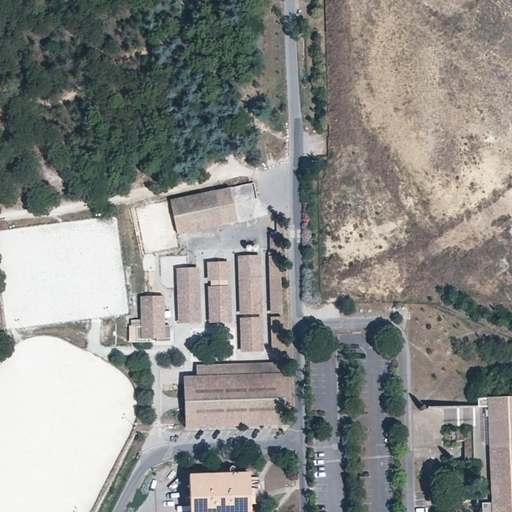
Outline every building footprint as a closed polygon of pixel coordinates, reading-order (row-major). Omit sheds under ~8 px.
[(176,231),(236,221),(230,187),(170,198),(176,231)] [(209,232),(183,234),(185,252),(211,250),(209,232)] [(276,234),(268,235),(269,255),(277,255),(276,234)] [(476,292),(509,264),(488,239),(455,267),(476,292)] [(259,313),(258,255),(239,255),(241,314),(259,313)] [(281,313),(279,255),(277,255),(269,255),(271,313),(281,313)] [(226,261),(208,261),(209,280),(227,279),(226,261)] [(199,320),(197,266),(175,267),(177,321),(199,320)] [(227,285),(209,285),(210,322),(228,321),(227,285)] [(164,324),(163,294),(139,295),(140,325),(135,325),(135,341),(149,340),(149,337),(155,337),(156,340),(170,340),(169,324),(164,324)] [(282,350),(281,316),(271,316),(272,350),(282,350)] [(259,317),(241,317),(242,352),(260,351),(259,317)] [(196,365),(197,376),(282,373),(281,362),(196,365)] [(286,424),(284,373),(282,373),(197,376),(184,376),(185,428),(286,424)] [(501,397),(477,398),(477,405),(489,405),(490,428),(490,455),(490,460),(492,501),(482,502),(482,511),(511,511),(511,401),(501,402),(501,397)] [(490,455),(490,428),(488,428),(487,423),(472,424),(474,461),(478,460),(477,455),(490,455)] [(190,475),(190,511),(250,511),(249,474),(190,475)]
